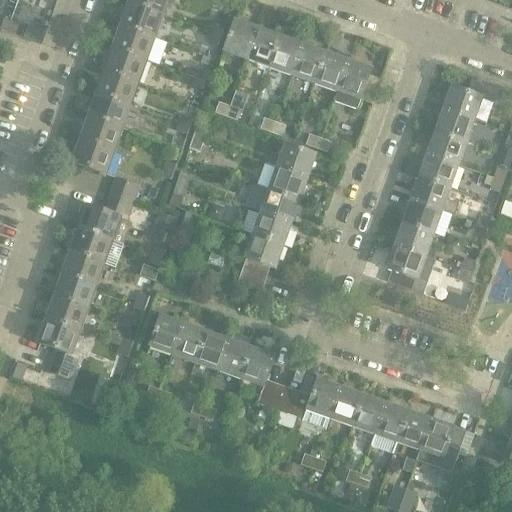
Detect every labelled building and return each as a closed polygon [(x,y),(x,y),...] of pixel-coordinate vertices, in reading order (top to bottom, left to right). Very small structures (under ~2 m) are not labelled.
[(130,0),(129,5),(163,18),(168,0),(130,0)] [(129,5),(121,27),(155,39),(163,18),(129,5)] [(4,20),(0,32),(8,34),(12,23),(4,20)] [(258,30),(235,22),(224,54),(246,62),(258,30)] [(20,25),(12,23),(8,34),(16,37),(20,25)] [(121,27),(113,50),(147,62),(155,39),(121,27)] [(214,27),(211,34),(223,38),(225,31),(214,27)] [(280,38),(258,30),(246,62),(269,70),(280,38)] [(223,38),(211,34),(209,42),(220,46),(223,38)] [(303,46),(280,38),(269,70),(292,78),(303,46)] [(326,54),(303,46),(292,78),(315,86),(326,54)] [(113,50),(105,73),(139,85),(147,62),(113,50)] [(349,62),(326,54),(315,86),(337,94),(349,62)] [(372,70),(349,62),(337,94),(361,102),(372,70)] [(198,72),(195,79),(207,83),(209,76),(198,72)] [(105,73),(97,96),(131,108),(139,85),(105,73)] [(207,83),(195,79),(193,87),(204,91),(207,83)] [(451,88),(443,112),(475,124),(475,121),(487,125),(499,92),(472,83),(468,94),(451,88)] [(236,93),(230,108),(241,112),(243,112),(248,97),(236,93)] [(97,96),(89,118),(123,130),(131,108),(97,96)] [(220,104),(216,115),(226,118),(230,108),(220,104)] [(241,112),(230,108),(226,118),(237,122),(241,112)] [(443,112),(435,135),(466,147),(475,124),(443,112)] [(182,117),(179,125),(191,129),(193,121),(182,117)] [(89,118),(80,141),(115,153),(123,130),(89,118)] [(265,120),(261,131),(272,134),(276,124),(265,120)] [(286,128),(276,124),(272,134),(283,138),(286,128)] [(191,129),(179,125),(177,132),(188,136),(191,129)] [(208,132),(197,128),(194,139),(204,143),(208,132)] [(435,135),(427,157),(459,168),(466,147),(435,135)] [(310,136),(306,147),(317,150),(321,140),(310,136)] [(204,143),(194,139),(190,150),(200,154),(204,143)] [(332,144),(321,140),(317,150),(328,154),(332,144)] [(106,176),(115,153),(80,141),(72,164),(106,176)] [(317,157),(285,146),(277,168),(309,180),(317,157)] [(427,157),(419,180),(451,191),(459,168),(427,157)] [(166,162),(163,170),(175,174),(177,166),(166,162)] [(301,202),(309,180),(277,168),(266,164),(258,187),(269,190),(301,202)] [(498,169),(494,181),(504,184),(508,173),(498,169)] [(175,174),(163,170),(161,178),(172,182),(175,174)] [(192,177),(181,174),(178,184),(188,188),(192,177)] [(117,180),(113,191),(135,200),(139,188),(117,180)] [(419,180),(411,202),(443,213),(455,217),(459,205),(447,201),(451,191),(419,180)] [(504,184),(494,181),(490,191),(500,195),(504,184)] [(188,188),(178,184),(174,195),(184,199),(188,188)] [(301,202),(269,190),(261,213),(293,225),(301,202)] [(135,200),(113,191),(109,203),(131,211),(135,200)] [(411,202),(403,225),(435,236),(443,213),(411,202)] [(131,211),(109,203),(105,214),(121,219),(120,220),(127,222),(131,211)] [(87,207),(78,231),(112,243),(120,220),(121,219),(105,214),(87,207)] [(293,225),(261,213),(252,237),(285,248),(293,225)] [(481,215),(478,225),(488,229),(492,218),(481,215)] [(193,229),(182,225),(178,236),(189,240),(193,229)] [(403,225),(395,247),(427,258),(435,236),(403,225)] [(488,229),(478,225),(474,236),(484,240),(488,229)] [(78,231),(70,254),(104,266),(112,243),(78,231)] [(285,248),(252,237),(244,260),(247,261),(271,269),(276,271),(285,248)] [(427,284),(436,261),(427,258),(395,247),(387,270),(393,272),(416,280),(427,284)] [(154,249),(152,256),(163,260),(166,253),(154,249)] [(70,254),(62,276),(96,288),(104,266),(70,254)] [(163,260),(152,256),(149,264),(160,268),(163,260)] [(466,260),(462,270),(472,274),(476,263),(466,260)] [(271,269),(247,261),(243,272),(266,281),(271,269)] [(472,274),(462,270),(458,281),(468,285),(472,274)] [(266,281),(243,272),(239,283),(263,292),(266,281)] [(416,280),(393,272),(388,284),(412,292),(416,280)] [(62,276),(54,299),(88,311),(96,288),(62,276)] [(139,294),(136,302),(147,306),(150,298),(139,294)] [(460,297),(456,309),(465,312),(469,300),(460,297)] [(54,299),(46,322),(80,334),(88,311),(54,299)] [(147,306),(136,302),(133,309),(144,313),(147,306)] [(150,348),(173,356),(184,325),(161,317),(150,348)] [(46,322),(38,344),(56,351),(72,356),(80,334),(46,322)] [(207,333),(184,325),(173,356),(195,365),(207,333)] [(230,341),(207,333),(195,365),(219,373),(230,341)] [(122,340),(120,347),(131,351),(134,344),(122,340)] [(252,349),(230,341),(219,373),(241,381),(252,349)] [(131,351),(120,347),(117,355),(128,359),(131,351)] [(275,357),(252,349),(241,381),(264,389),(267,382),(275,357)] [(72,356),(56,351),(52,363),(75,371),(79,358),(72,356)] [(75,371),(52,363),(49,373),(71,382),(75,371)] [(331,421),(342,389),(318,380),(312,398),(303,422),(327,430),(331,421)] [(278,386),(267,382),(264,389),(258,406),(269,410),(278,386)] [(289,390),(278,386),(269,410),(280,414),(289,390)] [(150,388),(146,398),(156,402),(160,392),(150,388)] [(364,397),(342,389),(331,421),(353,428),(364,397)] [(291,417),(300,394),(289,390),(280,414),(291,417)] [(171,396),(160,392),(156,402),(168,406),(171,396)] [(303,422),(312,398),(300,394),(291,417),(303,422)] [(387,405),(364,397),(353,428),(376,437),(387,405)] [(195,404),(191,415),(202,419),(206,408),(195,404)] [(395,455),(398,445),(409,413),(387,405),(376,437),(372,447),(395,455)] [(217,412),(206,408),(202,419),(213,422),(217,412)] [(432,421),(409,413),(398,445),(421,453),(432,421)] [(451,474),(466,433),(432,421),(421,453),(418,462),(451,474)] [(511,468),(511,442),(510,442),(503,465),(511,468)] [(305,456),(301,467),(313,471),(317,460),(305,456)] [(407,459),(404,471),(413,474),(417,462),(407,459)] [(327,463),(317,460),(313,471),(323,474),(327,463)] [(350,472),(347,482),(358,487),(361,476),(350,472)] [(372,480),(361,476),(358,487),(368,490),(372,480)] [(396,488),(392,498),(404,503),(408,492),(396,488)] [(408,492),(404,503),(413,506),(417,496),(408,492)]
